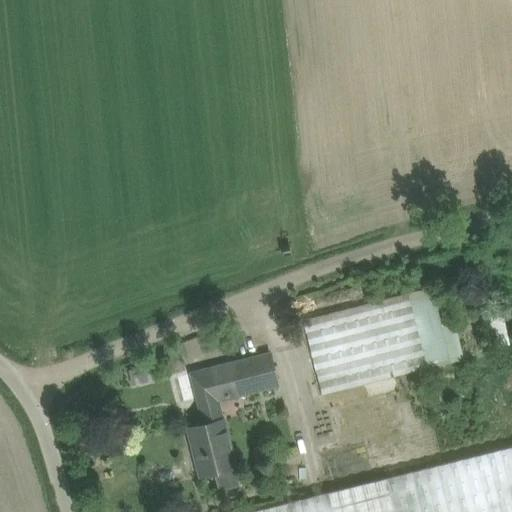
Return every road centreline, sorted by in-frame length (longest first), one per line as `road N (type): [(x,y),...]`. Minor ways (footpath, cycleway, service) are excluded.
road 1 (track): [(23,388),(387,251),(511,222)]
road 2 (unclassified): [(65,511),(43,428),(23,388),(0,369)]
